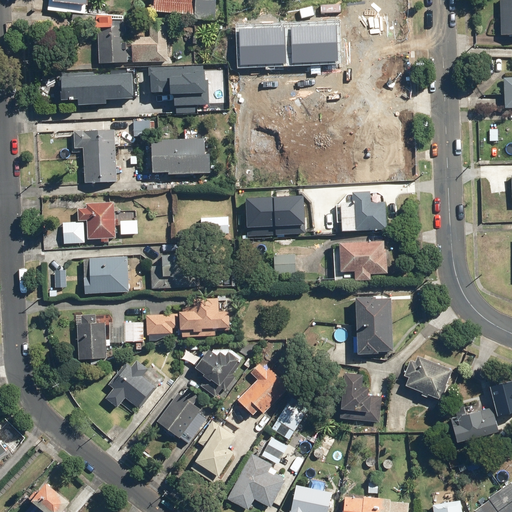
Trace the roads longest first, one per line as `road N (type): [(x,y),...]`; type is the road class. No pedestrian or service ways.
road 1 (residential): [(8,173),(22,378),(60,430),(164,511)]
road 2 (residential): [(440,0),(453,266),(477,314),(511,333)]
road 3 (residential): [(0,0),(8,173)]
